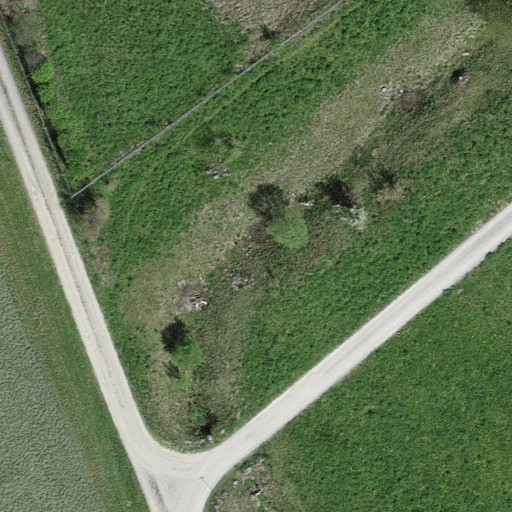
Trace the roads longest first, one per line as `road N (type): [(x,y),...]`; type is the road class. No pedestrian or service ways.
road 1 (track): [(511,220),(209,466),(165,511)]
road 2 (track): [(0,97),(163,507)]
